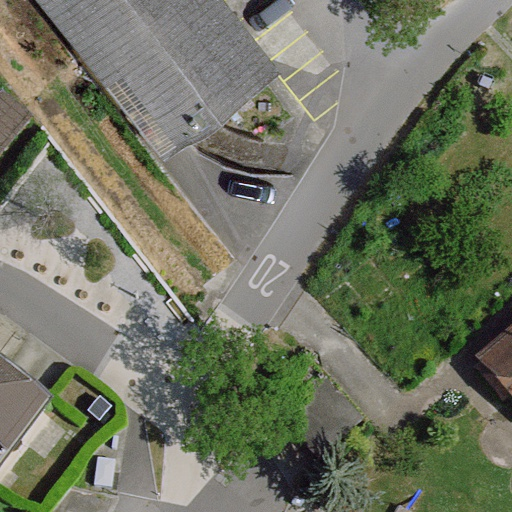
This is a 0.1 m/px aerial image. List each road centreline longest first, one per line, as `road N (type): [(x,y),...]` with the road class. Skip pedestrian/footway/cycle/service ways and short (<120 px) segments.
road 1 (unclassified): [(493,0),(377,127),(296,246)]
road 2 (residential): [(196,409),(48,305),(0,282)]
road 3 (unknown): [(235,345),(423,444)]
road 4 (residential): [(296,246),(196,409)]
